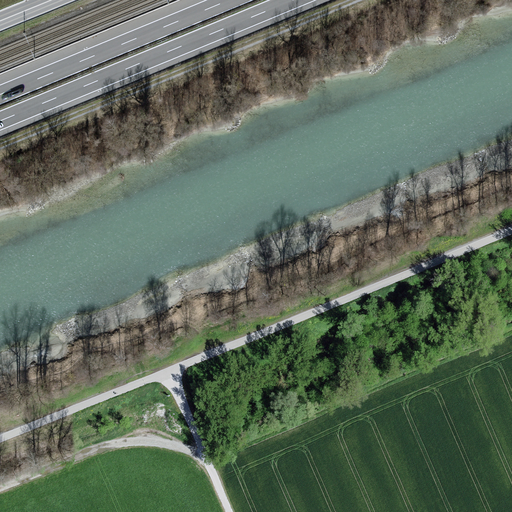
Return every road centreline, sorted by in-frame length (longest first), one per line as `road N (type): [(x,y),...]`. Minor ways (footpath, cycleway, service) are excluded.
road 1 (track): [(511,232),(0,440)]
road 2 (track): [(0,145),(353,0)]
road 3 (motorway): [(0,121),(292,0)]
road 4 (motorway): [(227,0),(0,94)]
road 5 (track): [(0,488),(127,441),(205,457)]
road 6 (track): [(167,372),(228,511)]
